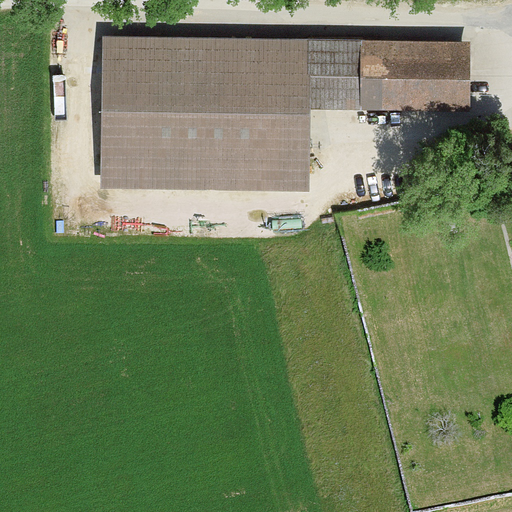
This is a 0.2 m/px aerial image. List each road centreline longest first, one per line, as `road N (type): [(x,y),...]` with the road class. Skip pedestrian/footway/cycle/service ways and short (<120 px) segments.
road 1 (track): [(78,2),(79,175),(112,210),(291,211),(384,140),(511,110)]
road 2 (track): [(0,2),(511,24)]
